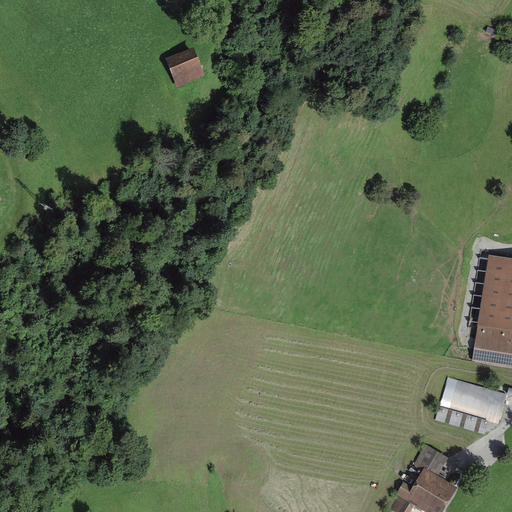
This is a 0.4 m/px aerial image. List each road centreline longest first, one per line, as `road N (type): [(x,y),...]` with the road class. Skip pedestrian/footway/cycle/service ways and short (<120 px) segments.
road 1 (track): [(163,207),(168,253),(199,327),(305,325),(511,383)]
road 2 (track): [(163,207),(178,189),(209,78),(200,45),(162,0)]
